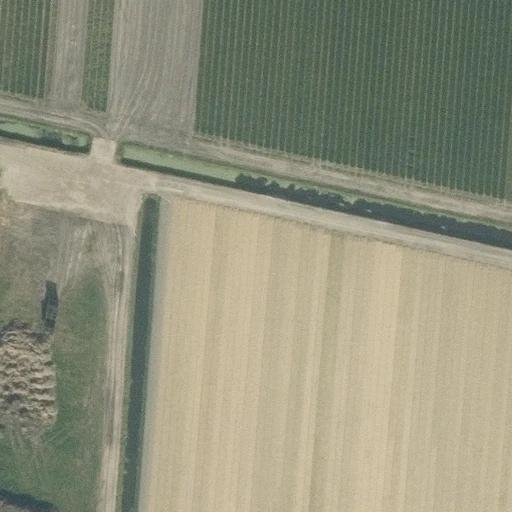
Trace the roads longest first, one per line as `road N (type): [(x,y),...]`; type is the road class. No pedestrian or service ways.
road 1 (track): [(0,100),(511,214)]
road 2 (track): [(511,256),(133,174)]
road 3 (track): [(104,511),(133,174)]
